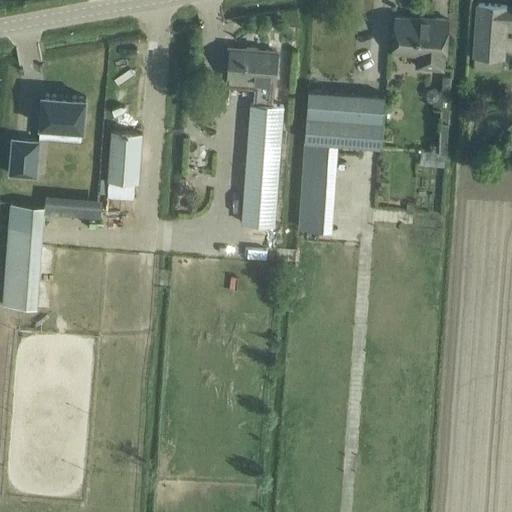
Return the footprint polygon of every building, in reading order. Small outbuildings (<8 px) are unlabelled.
[(511,4),(478,2),(476,22),(473,70),(502,72),(505,23),(511,23),(511,4)] [(446,54),(449,18),(433,17),(433,19),(396,16),(394,32),(392,33),(392,42),(393,44),(393,50),(418,52),(417,65),(443,67),(444,54),(446,54)] [(255,103),(273,104),(277,52),(241,49),(241,48),(230,47),(229,62),(231,62),(230,78),(257,79),(255,103)] [(446,150),(450,76),(443,76),(442,89),(440,88),(436,86),(433,86),(428,87),(425,93),(427,99),(431,101),(433,101),(433,107),(428,107),(426,149),(446,150)] [(379,146),(383,96),(307,91),(297,228),(332,230),(338,143),(379,146)] [(43,92),(40,124),(84,127),(86,96),(70,94),(59,93),(43,92)] [(273,104),(255,103),(251,102),(244,222),(277,224),(284,105),(273,104)] [(139,180),(141,152),(142,132),(112,130),(111,150),(109,178),(101,178),(100,192),(106,193),(106,195),(134,197),(135,180),(139,180)] [(36,174),(39,138),(12,136),(9,172),(36,174)] [(48,209),(105,211),(105,194),(49,192),(48,209)] [(12,205),(4,304),(37,308),(39,294),(20,292),(26,206),(12,205)]
